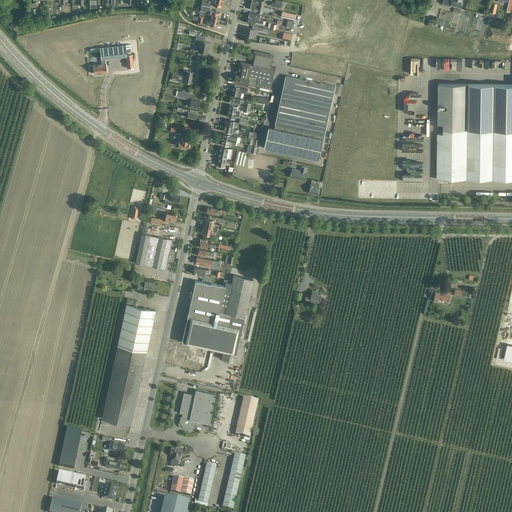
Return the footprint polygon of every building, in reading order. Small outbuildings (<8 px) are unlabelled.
[(251,9),(257,11),(262,12),(264,7),(252,4),(251,9)] [(212,16),(211,18),(219,20),(220,16),(218,15),(219,13),(209,11),(210,8),(202,6),(201,10),(208,12),(208,15),(212,16)] [(283,11),(281,16),(295,19),(297,14),(283,11)] [(264,21),(264,18),(260,17),(261,14),(250,12),(249,17),(264,21)] [(218,24),(219,20),(211,18),(211,22),(206,21),(205,24),(216,26),(216,24),(218,24)] [(247,29),(245,35),(250,36),(250,35),(254,36),(255,29),(260,30),(261,27),(253,25),(252,28),(248,27),(248,29),(247,29)] [(195,40),(200,41),(198,51),(207,54),(210,42),(204,41),(205,37),(196,35),(195,40)] [(105,59),(126,57),(127,68),(133,67),(132,54),(126,55),(125,45),(100,47),(102,64),(93,65),(93,67),(89,67),(90,72),(93,72),(94,73),(106,72),(106,64),(105,64),(105,59)] [(236,75),(235,82),(248,85),(248,84),(271,89),(275,70),(271,69),(274,55),(254,51),(251,64),(241,62),(238,75),(236,75)] [(409,58),(409,78),(414,78),(415,72),(418,72),(418,75),(427,75),(427,58),(409,58)] [(442,58),(441,72),(451,73),(452,59),(442,58)] [(464,59),(463,72),(471,73),(471,59),(464,59)] [(172,79),(184,82),(190,83),(192,77),(193,77),(194,73),(185,70),(184,75),(185,75),(185,76),(173,74),(172,79)] [(286,76),(276,125),(275,128),(269,127),(264,148),(319,160),(335,86),(286,76)] [(437,134),(437,179),(467,179),(511,180),(511,84),(468,84),(438,84),(438,124),(443,124),(443,134),(437,134)] [(234,86),(232,95),(237,96),(241,97),(242,93),(246,94),(248,89),(245,88),(234,86)] [(199,95),(179,91),(177,90),(176,95),(178,96),(178,97),(191,100),(189,106),(198,108),(200,99),(198,99),(199,95)] [(401,111),(425,112),(425,105),(418,105),(418,103),(401,102),(401,111)] [(230,105),(229,111),(240,113),(241,110),(237,109),(238,106),(230,105)] [(181,113),(188,114),(187,117),(196,120),(197,114),(189,112),(189,110),(182,108),(181,113)] [(226,125),(236,127),(238,128),(239,125),(234,124),(235,121),(227,119),(226,125)] [(236,127),(226,125),(224,131),(234,133),(236,127)] [(401,132),(401,140),(413,140),(423,140),(423,138),(418,138),(418,137),(424,137),(424,132),(420,132),(420,134),(415,134),(415,131),(411,131),(411,135),(408,135),(408,132),(401,132)] [(190,147),(190,145),(190,144),(189,144),(190,143),(189,143),(190,138),(182,136),(182,135),(175,133),(174,138),(179,139),(178,141),(179,141),(178,146),(181,146),(181,149),(185,150),(185,147),(188,148),(188,147),(189,148),(189,147),(190,147)] [(224,133),(223,139),(236,142),(237,139),(238,136),(224,133)] [(236,142),(223,139),(221,144),(229,146),(231,146),(231,147),(232,147),(233,141),(236,142)] [(228,157),(227,157),(229,148),(226,148),(221,146),(217,164),(226,166),(228,157)] [(406,165),(405,162),(425,161),(425,157),(405,157),(400,157),(400,161),(402,161),(402,165),(406,165)] [(307,172),(308,168),(301,166),(300,170),(293,169),(291,176),(298,178),(298,179),(305,180),(307,172)] [(424,174),(417,175),(417,169),(410,169),(410,184),(424,184),(424,174)] [(404,170),(404,174),(401,174),(401,178),(410,178),(409,170),(404,170)] [(312,179),(310,190),(309,193),(319,195),(320,188),(317,188),(319,181),(312,179)] [(162,194),(161,198),(165,199),(164,203),(172,205),(173,201),(178,202),(180,196),(171,194),(170,197),(166,196),(166,195),(162,194)] [(215,212),(216,209),(208,207),(206,213),(214,215),(214,214),(219,215),(220,213),(215,212)] [(166,213),(165,221),(169,222),(169,221),(174,222),(174,221),(175,221),(176,221),(176,217),(176,216),(175,216),(175,215),(166,213)] [(205,218),(202,233),(211,235),(211,231),(217,233),(218,228),(220,229),(221,225),(219,224),(218,225),(213,224),(214,221),(205,218)] [(165,269),(171,240),(145,234),(148,221),(145,220),(135,262),(165,269)] [(207,240),(201,239),(199,247),(207,249),(207,246),(214,248),(215,245),(208,243),(206,243),(207,240)] [(195,264),(210,267),(217,269),(219,262),(197,257),(195,264)] [(203,277),(202,279),(213,281),(214,278),(212,277),(207,275),(208,270),(195,267),(193,273),(197,274),(197,276),(203,277)] [(223,285),(212,283),(213,281),(202,279),(202,282),(195,280),(193,288),(192,288),(192,291),(193,291),(187,315),(188,315),(182,342),(211,348),(223,351),(221,359),(234,362),(242,328),(245,317),(245,315),(246,309),(253,279),(233,275),(231,284),(229,283),(230,280),(224,279),(223,285)] [(148,287),(153,289),(154,283),(145,281),(144,283),(139,281),(137,289),(147,291),(148,287)] [(311,300),(319,302),(321,294),(317,293),(318,292),(313,290),(311,295),(306,294),(305,300),(310,302),(311,300)] [(438,300),(449,302),(451,292),(447,291),(446,294),(435,292),(432,291),(430,296),(434,297),(434,299),(434,301),(437,302),(438,300)] [(125,303),(101,418),(131,425),(155,310),(137,306),(125,303)] [(191,351),(186,350),(177,348),(175,355),(190,358),(191,351)] [(182,427),(189,429),(189,427),(194,428),(196,421),(209,424),(216,394),(195,390),(194,395),(184,392),(182,402),(181,402),(180,406),(181,406),(179,413),(182,414),(182,416),(181,416),(179,422),(180,422),(182,427)] [(258,401),(243,398),(235,435),(250,438),(258,401)] [(67,428),(66,434),(81,437),(82,431),(67,428)] [(66,434),(64,440),(79,444),(81,437),(66,434)] [(64,440),(63,447),(78,450),(79,444),(64,440)] [(108,450),(123,453),(124,446),(122,445),(122,444),(110,442),(108,450)] [(63,447),(61,453),(76,456),(78,450),(63,447)] [(182,450),(171,448),(170,455),(172,456),(172,458),(171,458),(170,462),(178,464),(180,458),(182,450)] [(61,453),(60,459),(75,463),(76,456),(61,453)] [(235,454),(233,462),(244,465),(245,457),(235,454)] [(105,467),(119,470),(121,462),(118,462),(118,460),(107,458),(105,467)] [(60,459),(59,466),(74,469),(75,463),(60,459)] [(98,467),(99,460),(91,459),(90,465),(90,466),(98,467)] [(233,462),(231,468),(242,471),(244,465),(233,462)] [(205,471),(215,473),(216,467),(207,464),(205,471)] [(241,477),(242,471),(231,468),(230,474),(241,477)] [(203,478),(213,480),(215,473),(205,471),(203,478)] [(59,472),(56,484),(83,490),(86,478),(59,472)] [(230,474),(229,480),(240,482),(241,477),(230,474)] [(194,481),(173,476),(170,491),(191,496),(194,481)] [(203,478),(202,483),(212,486),(213,480),(203,478)] [(229,480),(227,486),(238,488),(240,482),(229,480)] [(212,486),(202,483),(201,489),(211,492),(212,486)] [(102,488),(101,493),(104,493),(103,498),(113,500),(115,487),(106,485),(105,489),(102,488)] [(227,486),(226,493),(236,496),(238,488),(227,486)] [(201,489),(199,496),(209,498),(211,492),(201,489)] [(226,493),(224,501),(235,503),(236,496),(226,493)] [(160,511),(186,511),(189,502),(165,496),(160,511)] [(199,496),(198,503),(208,505),(209,498),(199,496)] [(52,498),(49,511),(80,511),(82,505),(52,498)] [(224,501),(222,508),(233,511),(235,503),(224,501)]
